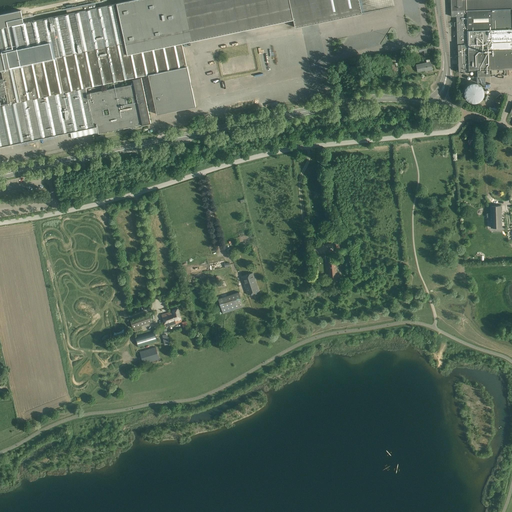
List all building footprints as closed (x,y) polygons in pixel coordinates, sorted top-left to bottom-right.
[(0,69),(1,69),(2,72),(3,79),(0,79),(0,95),(6,94),(8,104),(0,105),(0,146),(97,126),(98,133),(99,134),(102,133),(126,128),(130,127),(131,128),(134,128),(135,126),(151,123),(141,78),(133,80),(134,84),(123,87),(87,94),(86,88),(141,77),(141,76),(149,75),(157,115),(196,107),(187,67),(186,65),(182,43),(188,42),(293,20),(295,28),(362,14),(359,0),(133,0),(96,8),(89,9),(89,6),(67,10),(67,14),(23,23),(22,15),(21,11),(0,14),(0,69)] [(511,0),(451,0),(452,17),(457,17),(457,22),(454,22),(455,26),(457,26),(458,36),(468,36),(468,44),(458,44),(459,73),(463,72),(463,73),(465,73),(465,72),(470,72),(470,70),(478,70),(478,76),(489,76),(489,70),(491,70),(491,74),(497,74),(497,69),(511,68),(511,0)] [(428,54),(427,50),(428,50),(427,47),(419,49),(419,52),(424,51),(425,55),(428,54)] [(431,62),(430,62),(429,59),(426,60),(427,63),(416,65),(418,72),(428,70),(428,71),(432,70),(431,62)] [(474,83),(472,83),(471,83),(470,83),(469,84),(468,84),(468,85),(467,85),(466,86),(466,87),(465,88),(465,89),(464,90),(464,91),(464,92),(464,93),(464,94),(464,95),(465,97),(465,98),(466,99),(467,100),(468,101),(469,101),(470,102),(471,102),(472,103),(473,103),(474,103),(475,103),(476,103),(477,103),(478,102),(479,102),(480,101),(481,101),(481,100),(482,99),(483,98),(483,97),(484,97),(484,96),(484,95),(484,94),(484,93),(484,92),(484,91),(484,90),(484,89),(483,89),(483,88),(482,87),(482,86),(481,86),(481,85),(480,85),(479,84),(478,83),(477,83),(476,83),(475,83),(474,83)] [(491,213),(487,213),(487,217),(491,217),(491,228),(502,227),(501,206),(491,206),(491,213)] [(328,235),(327,235),(328,242),(332,241),(334,240),(335,244),(336,253),(341,252),(339,240),(338,234),(333,235),(329,235),(328,235)] [(329,275),(326,275),(327,287),(338,286),(338,282),(336,262),(328,262),(329,275)] [(253,273),(241,277),(244,285),(256,281),(253,273)] [(256,281),(244,285),(248,295),(259,291),(256,281)] [(219,299),(218,299),(223,313),(236,309),(244,307),(239,292),(231,295),(222,298),(219,299)] [(172,311),(162,315),(166,327),(182,322),(178,309),(172,311)] [(153,322),(150,314),(142,316),(145,325),(153,322)] [(154,331),(136,336),(139,347),(157,342),(154,331)] [(143,364),(160,359),(156,347),(140,352),(143,364)]
